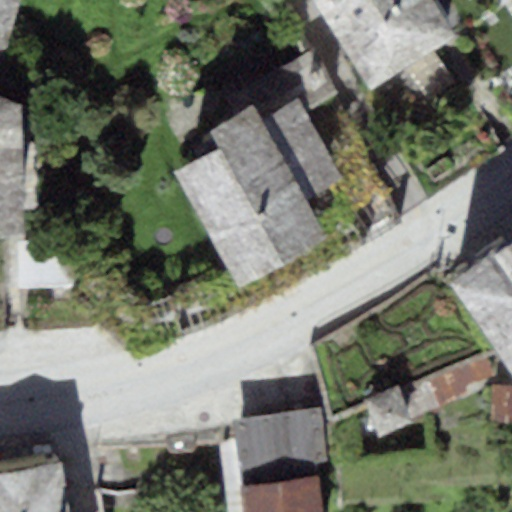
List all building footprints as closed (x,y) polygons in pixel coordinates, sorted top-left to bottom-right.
[(0,0),(0,59),(16,0),(0,0)] [(310,0),(327,27),(369,0),(310,0)] [(369,0),(327,27),(370,94),(457,39),(431,0),(369,0)] [(18,106),(0,99),(0,184),(23,184),(18,106)] [(219,154),(175,178),(240,293),(326,244),(303,203),(341,182),(297,103),(262,122),(254,107),(207,133),(219,154)] [(0,239),(23,237),(23,184),(0,184),(0,239)] [(56,288),(56,243),(19,243),(18,288),(56,288)] [(511,245),(448,292),(511,380),(511,245)] [(319,410),(231,421),(241,511),(319,511),(313,463),(326,461),(319,410)] [(0,473),(46,467),(43,446),(0,451),(0,473)] [(0,511),(65,511),(60,465),(46,467),(0,473),(0,511)]
